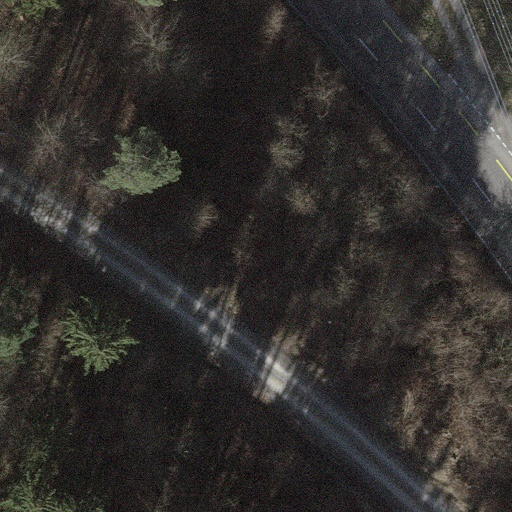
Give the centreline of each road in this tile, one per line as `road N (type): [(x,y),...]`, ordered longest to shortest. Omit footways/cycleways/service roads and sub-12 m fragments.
road 1 (track): [(290,393),(69,224),(0,182)]
road 2 (secondary): [(511,228),(327,0)]
road 3 (track): [(425,511),(290,393)]
road 4 (track): [(470,171),(482,132),(478,86),(446,0)]
